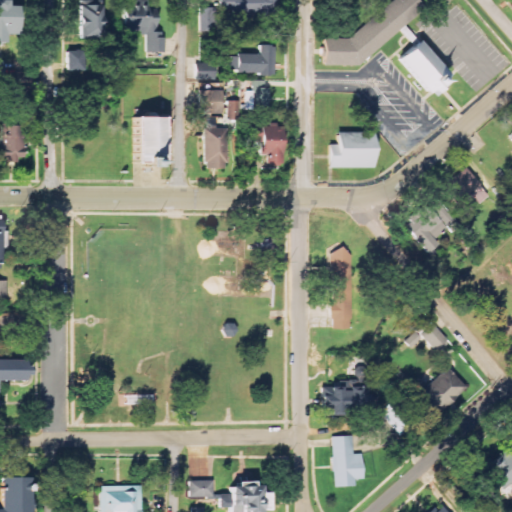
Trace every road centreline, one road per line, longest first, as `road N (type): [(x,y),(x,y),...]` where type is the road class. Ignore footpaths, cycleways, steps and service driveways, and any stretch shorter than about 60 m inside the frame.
road 1 (residential): [(302,511),(302,0)]
road 2 (residential): [(53,511),(53,0)]
road 3 (tertiary): [(353,198),(0,197)]
road 4 (residential): [(0,441),(301,437)]
road 5 (residential): [(511,399),(353,198)]
road 6 (residential): [(182,198),(184,0)]
road 7 (tertiary): [(511,87),(386,190),(353,198)]
road 8 (residential): [(371,511),(511,387)]
